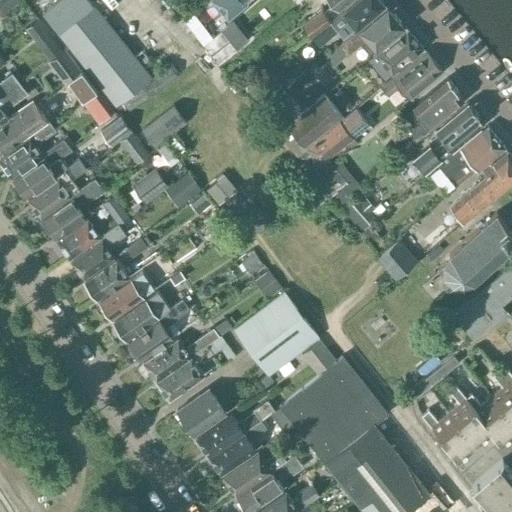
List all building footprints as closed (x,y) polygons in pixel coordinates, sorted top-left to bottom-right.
[(19,0),(0,0),(0,6),(4,12),(19,0)] [(116,101),(150,74),(90,0),(57,0),(43,12),(58,31),(59,30),(116,101)] [(211,0),(227,17),(245,1),(244,0),(211,0)] [(348,0),(331,0),(332,1),(323,8),(321,6),(302,23),(310,33),(330,17),(329,16),(348,0)] [(331,18),(330,17),(310,33),(320,44),(338,29),(344,36),(385,2),(382,0),(351,0),(342,9),(331,18)] [(403,23),(387,5),(338,44),(345,52),(359,41),(368,51),(403,23)] [(423,47),(405,26),(374,50),(391,72),(423,47)] [(221,31),(203,44),(218,63),(235,49),(221,31)] [(338,44),(323,56),(331,65),(345,52),(338,44)] [(63,82),(80,69),(64,47),(46,60),(63,82)] [(408,96),(442,70),(425,50),(380,84),(386,93),(398,84),(408,96)] [(38,67),(30,58),(15,69),(23,79),(38,67)] [(122,100),(131,111),(178,74),(169,63),(122,100)] [(0,94),(19,81),(11,72),(0,80),(0,94)] [(459,92),(447,77),(412,105),(413,106),(404,113),(413,124),(396,138),(403,147),(463,98),(458,92),(459,92)] [(6,112),(7,110),(3,104),(5,102),(12,103),(27,92),(19,81),(0,94),(0,120),(8,115),(6,112)] [(339,88),(330,95),(343,110),(351,103),(339,88)] [(304,142),(341,113),(324,92),(287,122),(304,142)] [(0,121),(2,124),(0,125),(0,152),(27,132),(20,122),(40,109),(32,98),(8,115),(0,120),(0,121)] [(479,125),(476,121),(480,117),(468,101),(435,129),(444,139),(433,148),(430,145),(413,158),(424,172),(479,125)] [(154,144),(186,120),(174,104),(142,128),(154,144)] [(339,119),(352,135),(368,122),(356,106),(339,119)] [(112,143),(131,129),(120,115),(102,130),(112,143)] [(0,159),(11,175),(30,161),(42,153),(34,143),(55,128),(47,118),(27,132),(29,135),(0,155),(0,159)] [(357,140),(339,119),(306,145),(307,146),(297,154),(329,194),(347,180),(327,155),(344,142),(348,147),(357,140)] [(458,182),(504,146),(487,125),(438,163),(447,174),(450,171),(458,182)] [(25,195),(57,173),(50,162),(71,148),(64,138),(42,153),(30,161),(32,164),(13,177),(25,195)] [(511,178),(511,155),(507,149),(493,161),(491,159),(482,167),(486,172),(449,203),(463,220),(511,178)] [(59,176),(27,198),(40,216),(71,194),(64,183),(86,167),(79,157),(57,173),(59,176)] [(145,202),(168,184),(154,166),(132,184),(145,202)] [(178,207),(201,189),(187,171),(164,189),(178,207)] [(228,195),(237,188),(224,173),(215,180),(228,195)] [(73,196),(42,218),(55,236),(90,210),(85,203),(104,190),(95,177),(72,194),(73,196)] [(207,187),(219,202),(228,195),(215,180),(207,187)] [(296,203),(305,213),(327,196),(319,185),(296,203)] [(201,194),(190,202),(198,212),(209,204),(201,194)] [(362,226),(375,215),(357,194),(344,205),(351,212),(348,214),(349,215),(355,222),(357,220),(362,226)] [(463,284),(473,279),(511,244),(511,228),(495,210),(449,250),(441,265),(423,280),(436,295),(452,281),(463,284)] [(88,217),(56,239),(69,257),(100,234),(88,217)] [(102,237),(70,259),(83,277),(114,255),(107,245),(117,238),(117,239),(126,233),(118,222),(100,235),(102,237)] [(375,258),(395,279),(418,259),(398,237),(375,258)] [(265,266),(255,252),(242,261),(249,273),(256,268),(258,271),(261,269),(265,266)] [(116,257),(85,279),(97,297),(128,275),(116,257)] [(511,292),(511,265),(510,264),(473,294),(451,312),(473,338),(506,309),(500,302),(511,292)] [(255,280),(268,297),(282,287),(269,269),(255,280)] [(180,270),(169,278),(174,286),(185,278),(180,270)] [(99,299),(112,317),(143,295),(130,277),(99,299)] [(144,297),(113,320),(125,336),(146,323),(146,322),(157,314),(157,315),(169,306),(157,290),(145,298),(144,297)] [(318,335),(284,291),(283,290),(234,324),(267,371),(318,335)] [(148,325),(128,340),(140,358),(171,335),(179,331),(172,321),(189,309),(181,298),(169,306),(157,315),(157,314),(146,322),(146,323),(148,325)] [(177,336),(143,361),(156,379),(206,343),(218,334),(211,325),(183,345),(177,336)] [(206,343),(156,379),(169,398),(203,373),(196,363),(212,351),(213,353),(221,348),(228,359),(236,354),(228,343),(227,344),(220,333),(218,334),(206,343)] [(321,368),(338,355),(323,335),(305,348),(321,368)] [(458,360),(453,353),(426,375),(431,382),(458,360)] [(499,369),(511,384),(511,372),(505,364),(499,369)] [(492,395),(511,418),(511,384),(499,369),(493,374),(503,386),(492,395)] [(269,374),(258,381),(263,388),(273,381),(269,374)] [(426,375),(404,392),(410,399),(431,382),(426,375)] [(491,428),(501,439),(511,429),(511,418),(492,395),(482,403),(472,392),(467,396),(457,385),(456,386),(491,428)] [(177,409),(193,433),(225,409),(207,386),(177,409)] [(449,411),(475,442),(491,428),(456,386),(450,391),(460,402),(449,411)] [(229,411),(196,436),(208,454),(267,412),(273,408),(266,399),(253,408),(253,409),(236,421),(229,411)] [(267,412),(208,454),(221,472),(255,447),(249,438),(266,425),(268,428),(281,419),(273,408),(267,412)] [(430,408),(422,414),(457,456),(475,442),(449,411),(440,419),(430,408)] [(289,444),(280,450),(285,458),(286,459),(295,453),(289,444)] [(223,475),(235,493),(270,469),(285,458),(280,450),(264,460),(256,450),(223,475)] [(285,458),(270,469),(235,493),(248,511),(282,486),(276,478),(290,468),(293,472),(303,465),(295,453),(286,459),(285,458)] [(473,483),(496,511),(510,511),(511,511),(511,470),(502,458),(473,483)] [(284,490),(252,511),(292,511),(315,497),(319,494),(312,483),(299,491),(301,495),(292,501),(284,490)] [(292,511),(312,511),(321,506),(315,497),(292,511)]
